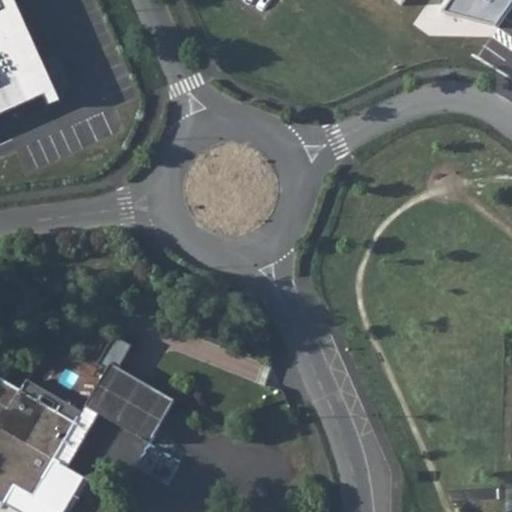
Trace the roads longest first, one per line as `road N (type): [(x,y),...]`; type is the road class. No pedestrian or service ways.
road 1 (unclassified): [(357,511),(344,447),(263,254)]
road 2 (unclassified): [(295,164),(428,102),(469,98),(511,123)]
road 3 (unclassified): [(148,0),(209,130)]
